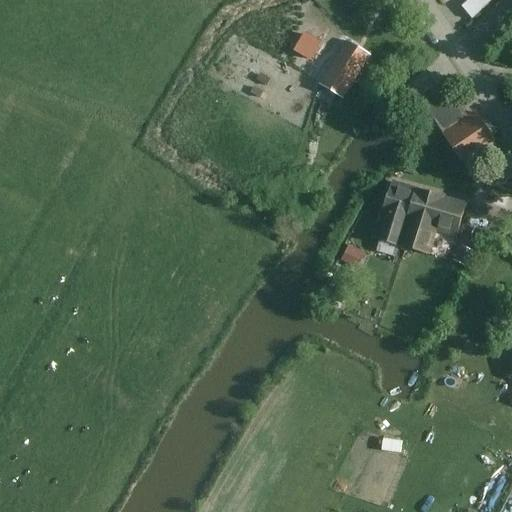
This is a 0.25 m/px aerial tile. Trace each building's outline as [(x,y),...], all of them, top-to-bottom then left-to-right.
[(472,0),(466,6),(478,18),(496,0),(472,0)] [(374,60),(352,47),(325,90),(347,104),(374,60)] [(458,98),(433,114),(470,170),(506,146),(486,114),(474,122),(458,98)] [(391,211),(384,241),(411,248),(426,189),(386,179),(379,208),(391,211)] [(469,235),(478,202),(426,189),(411,248),(435,254),(442,228),(469,235)] [(354,245),(347,259),(363,267),(370,253),(354,245)] [(511,325),(507,323),(501,334),(511,339),(511,325)]
